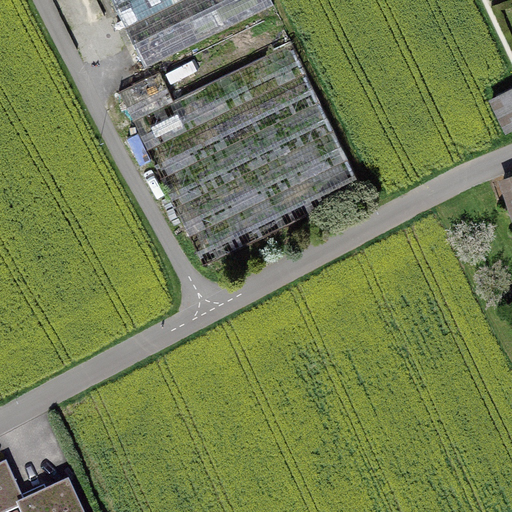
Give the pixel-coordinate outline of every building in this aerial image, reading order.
[(142,70),(272,6),(268,0),(108,0),(122,29),(142,70)] [(201,266),(360,189),(276,14),(134,83),(116,92),(201,266)] [(505,131),(511,127),(511,95),(509,90),(489,100),(505,131)] [(511,213),(511,176),(501,180),(508,200),(508,201),(511,213)] [(67,511),(58,492),(15,511),(67,511)]
